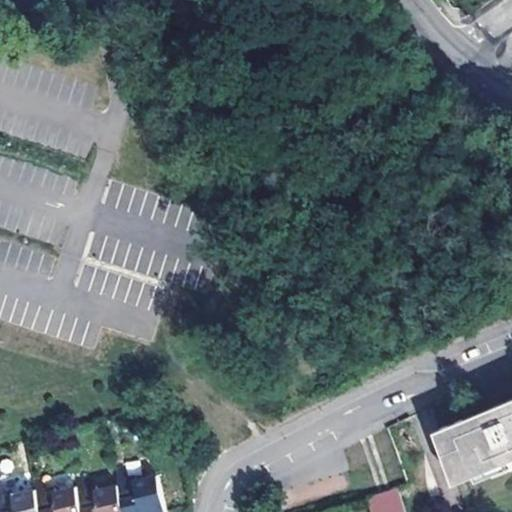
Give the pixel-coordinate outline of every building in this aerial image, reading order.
[(511,406),(496,413),(440,436),(458,485),(511,462),(511,406)] [(133,469),(124,471),(127,482),(135,481),(133,469)] [(82,481),(84,488),(85,490),(93,489),(90,479),(82,481)] [(127,482),(127,486),(132,511),(173,511),(167,479),(146,484),(145,479),(135,481),(127,482)] [(48,481),(40,482),(43,493),(51,491),(48,481)] [(0,485),(0,490),(2,498),(10,496),(7,484),(0,485)] [(85,490),(89,511),(132,511),(127,486),(106,491),(105,486),(93,489),(85,490)] [(51,491),(43,493),(46,511),(89,511),(85,490),(84,488),(62,492),(61,489),(51,491)] [(405,511),(400,488),(367,494),(370,511),(405,511)] [(2,498),(4,511),(46,511),(43,493),(20,498),(19,494),(10,496),(2,498)]
